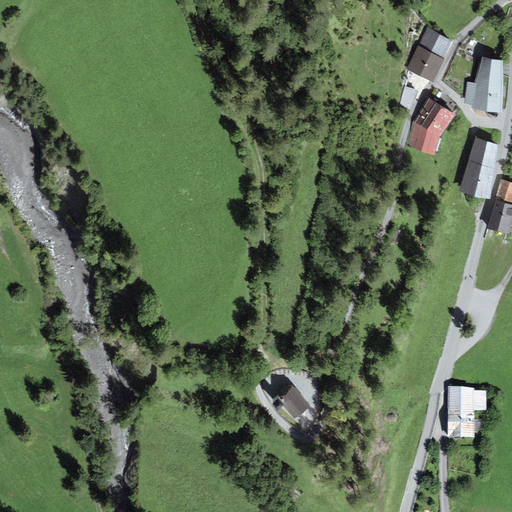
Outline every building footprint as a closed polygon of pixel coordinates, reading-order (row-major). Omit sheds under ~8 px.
[(451,36),(429,25),(419,44),(442,55),(451,36)] [(419,43),(407,67),(431,79),(443,55),(442,55),(419,44),(419,43)] [(472,100),(472,103),(485,106),(501,107),(501,57),(481,53),(475,80),(472,100)] [(475,80),(467,79),(465,99),(472,100),(475,80)] [(418,86),(405,84),(401,103),(414,105),(418,86)] [(452,110),(428,95),(414,118),(410,145),(435,152),(439,132),(452,110)] [(499,141),(475,135),(461,188),(485,194),(499,141)] [(511,180),(501,177),(495,196),(511,201),(511,180)] [(511,201),(495,196),(487,224),(506,230),(511,209),(511,201)] [(309,401),(292,380),(277,393),(279,395),(285,403),(294,414),(309,401)] [(475,386),(449,385),(449,435),(474,436),(474,410),(474,390),(475,386)] [(485,390),(474,390),(474,410),(485,410),(485,390)] [(278,409),(285,403),(279,395),(272,401),(278,409)]
